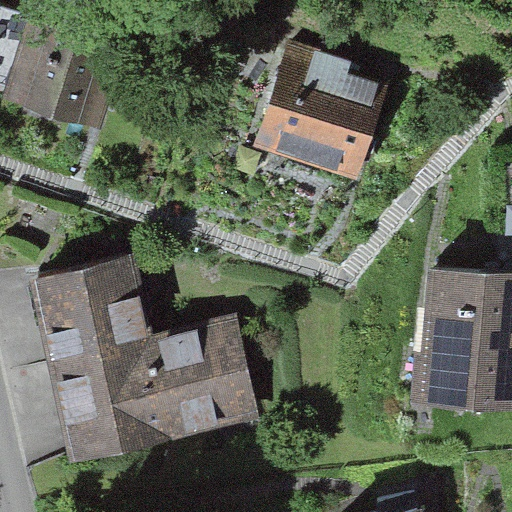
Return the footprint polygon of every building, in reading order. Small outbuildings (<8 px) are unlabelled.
[(130,36),(35,8),(8,97),(103,125),(130,36)] [(383,97),(275,67),(253,145),(361,175),(383,97)] [(139,249),(25,271),(61,457),(259,419),(238,315),(155,331),(139,249)] [(511,271),(422,262),(407,394),(511,405),(511,271)] [(425,511),(422,497),(355,511),(425,511)]
